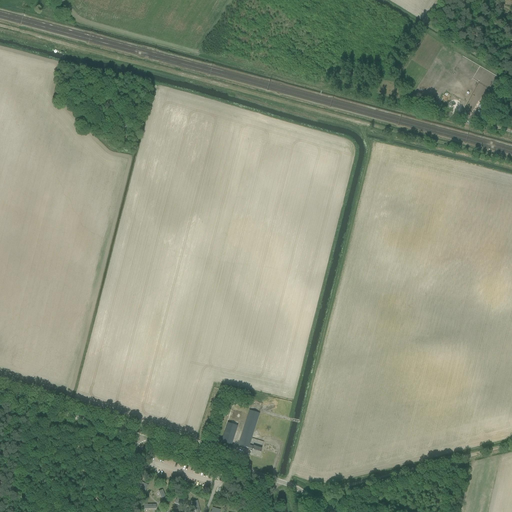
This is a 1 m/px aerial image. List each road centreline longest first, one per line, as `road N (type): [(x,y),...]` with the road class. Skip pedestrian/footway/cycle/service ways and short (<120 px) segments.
road 1 (track): [(321,499),(511,446)]
road 2 (unclassified): [(139,438),(0,393)]
